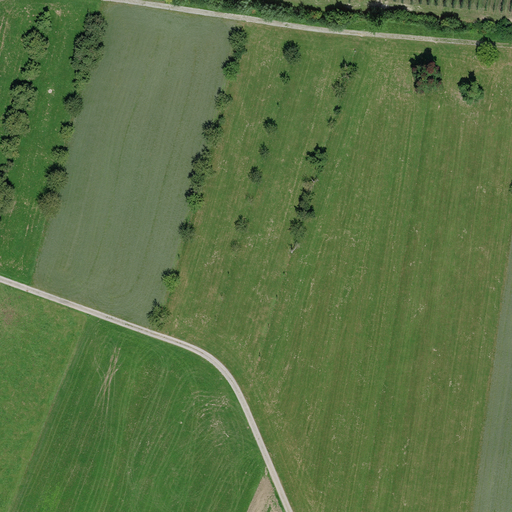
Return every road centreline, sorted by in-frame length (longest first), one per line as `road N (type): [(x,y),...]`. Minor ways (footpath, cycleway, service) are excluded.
road 1 (track): [(292,511),(233,379),(216,361),(0,279)]
road 2 (track): [(119,0),(301,29),(511,47)]
